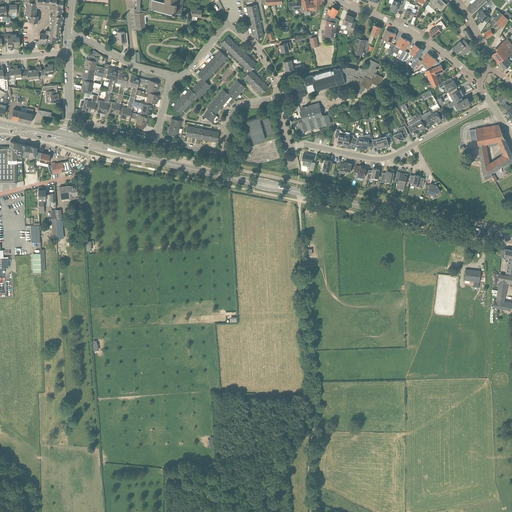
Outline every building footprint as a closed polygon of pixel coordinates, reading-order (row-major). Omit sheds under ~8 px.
[(25,0),(25,12),(28,13),(28,15),(29,15),(29,22),(37,23),(38,16),(36,15),(37,7),(40,7),(40,6),(42,6),(42,7),(43,7),(43,6),(45,6),(45,7),(48,8),(52,9),(52,14),(52,15),(50,15),(51,15),(51,18),(50,18),(50,21),(51,21),(50,30),(46,30),(46,33),(47,33),(46,34),(39,33),(38,43),(46,43),(46,41),(47,41),(57,42),(57,38),(56,38),(56,36),(58,36),(58,35),(60,36),(60,35),(59,35),(59,33),(60,33),(61,24),(60,24),(60,22),(61,22),(62,22),(62,19),(61,19),(61,16),(63,16),(61,16),(62,12),(61,12),(61,9),(62,9),(62,7),(63,7),(63,0),(25,0)] [(163,0),(163,1),(153,0),(151,0),(150,10),(181,14),(182,0),(163,0)] [(318,0),(314,0),(314,1),(309,1),(309,2),(309,3),(302,4),(303,12),(309,10),(310,11),(313,10),(319,9),(319,5),(318,5),(318,0)] [(392,0),(393,0),(390,10),(390,11),(393,11),(396,12),(399,4),(402,5),(404,1),(403,0),(392,0)] [(433,2),(433,3),(441,11),(445,6),(440,1),(440,0),(433,0),(433,1),(433,2)] [(475,0),(472,3),(477,8),(486,0),(475,0)] [(294,10),(300,9),(301,12),(303,12),(302,4),(299,5),(299,2),(296,3),(295,1),(288,2),(289,8),(293,8),(294,10)] [(17,15),(17,13),(20,13),(20,10),(20,2),(14,2),(14,4),(9,4),(10,14),(10,16),(17,15)] [(472,13),(477,8),(472,3),(467,8),(472,13)] [(484,5),(477,12),(479,14),(477,16),(482,22),(488,16),(490,12),(484,5)] [(3,21),(7,21),(10,21),(10,16),(10,14),(7,14),(6,6),(0,6),(0,15),(2,16),(3,21)] [(408,6),(406,9),(404,15),(408,17),(409,14),(413,16),(415,12),(416,9),(408,6)] [(330,10),(329,9),(326,14),(328,15),(325,20),(326,21),(324,35),(324,36),(334,38),(337,23),(337,19),(334,17),(337,10),(332,7),(330,10)] [(201,10),(191,8),(190,19),(196,20),(196,19),(197,16),(201,17),(201,10)] [(140,12),(140,10),(136,9),(133,9),(135,29),(145,29),(144,19),(143,19),(143,12),(140,12)] [(487,31),(484,33),(487,38),(497,32),(508,19),(503,15),(500,13),(490,24),(493,26),(487,30),(487,31)] [(346,14),(344,19),(342,24),(346,25),(344,30),(351,33),(355,22),(354,25),(351,24),(353,17),(346,14)] [(437,27),(429,32),(433,38),(442,32),(441,31),(446,28),(441,21),(436,25),(437,27)] [(368,41),(368,43),(371,44),(372,42),(374,36),(377,37),(381,27),(374,25),(372,32),(371,32),(368,41)] [(473,39),(472,37),(467,29),(463,31),(466,36),(466,35),(469,39),(470,39),(471,41),(473,39)] [(125,33),(125,32),(117,32),(117,35),(116,35),(115,36),(114,37),(114,38),(113,38),(113,39),(113,40),(114,40),(114,41),(115,42),(116,42),(117,42),(123,42),(123,47),(128,46),(127,33),(125,33)] [(387,52),(389,53),(390,53),(394,45),(391,44),(392,42),(396,34),(395,34),(391,32),(388,39),(386,43),(390,45),(387,52)] [(16,34),(13,34),(14,47),(14,48),(14,46),(16,46),(16,47),(20,47),(19,40),(22,40),(21,33),(16,33),(16,34)] [(14,48),(14,47),(13,34),(11,34),(5,34),(5,42),(5,41),(7,40),(8,47),(11,47),(14,47),(14,48)] [(222,45),(226,49),(232,42),(233,43),(233,42),(230,39),(229,40),(227,37),(227,36),(220,44),(222,45)] [(312,38),(312,37),(309,37),(310,41),(312,48),(318,46),(316,37),(312,38)] [(399,49),(400,49),(405,39),(401,37),(397,44),(396,46),(394,45),(390,53),(389,53),(388,55),(391,56),(392,55),(394,52),(397,54),(399,49)] [(361,55),(362,51),(365,40),(357,38),(353,53),(352,58),(360,59),(361,55)] [(402,60),(407,52),(405,51),(406,49),(410,42),(409,41),(409,42),(405,39),(400,49),(403,51),(398,58),(402,60)] [(464,39),(461,42),(460,40),(452,48),(457,53),(459,52),(463,56),(465,54),(464,54),(471,48),(472,48),(464,39)] [(506,58),(511,53),(511,52),(511,45),(506,39),(495,48),(497,50),(492,54),(492,55),(499,63),(505,57),(506,58)] [(235,45),(233,43),(232,42),(226,49),(228,51),(232,55),(238,48),(239,48),(236,45),(235,45)] [(289,51),(288,48),(291,48),(290,43),(287,43),(282,44),(279,45),(281,52),(289,51)] [(407,52),(402,60),(404,61),(406,61),(408,58),(411,60),(412,57),(419,47),(415,45),(415,44),(414,44),(409,51),(410,51),(409,53),(407,52)] [(416,65),(419,60),(417,58),(423,50),(419,47),(412,57),(415,59),(410,66),(414,68),(416,65)] [(234,56),(238,60),(244,54),(245,53),(241,50),(241,51),(238,48),(232,55),(234,57),(234,56)] [(217,54),(214,57),(221,63),(221,64),(223,62),(222,61),(223,61),(226,58),(227,57),(219,51),(216,54),(217,54)] [(419,60),(416,65),(418,67),(421,63),(424,66),(431,56),(428,54),(428,53),(427,53),(421,61),(419,60)] [(499,63),(505,70),(511,61),(511,53),(506,58),(505,57),(499,63)] [(250,59),(250,60),(250,59),(247,56),(244,54),(238,60),(237,60),(239,62),(240,62),(243,66),(250,59)] [(86,59),(84,68),(104,73),(105,69),(105,68),(96,66),(97,62),(96,62),(98,58),(88,56),(90,56),(89,60),(86,59)] [(217,67),(221,63),(214,57),(214,56),(211,60),(209,63),(215,69),(217,67)] [(440,65),(440,64),(436,61),(435,62),(434,61),(436,59),(435,59),(431,56),(424,66),(423,67),(427,70),(435,67),(435,66),(440,65)] [(245,68),(249,71),(250,71),(256,64),(253,61),(252,62),(250,60),(250,59),(243,66),(245,68)] [(283,62),(285,70),(289,69),(289,71),(295,70),(295,72),(303,71),(301,65),(293,67),(291,60),(287,61),(286,61),(283,62)] [(347,67),(346,67),(344,68),(344,67),(343,67),(343,68),(341,69),(341,68),(337,69),(336,68),(333,69),(333,70),(331,71),(331,70),(315,74),(315,75),(313,76),(313,75),(304,78),(305,80),(302,81),(291,84),(292,84),(294,91),(293,91),(294,91),(296,98),(296,99),(306,96),(306,95),(305,95),(305,93),(315,90),(315,91),(316,91),(315,90),(322,88),(323,88),(330,86),(337,84),(345,82),(346,82),(346,84),(349,84),(349,83),(350,83),(356,86),(354,90),(361,93),(365,87),(368,89),(369,88),(368,88),(370,85),(371,85),(370,84),(372,82),(378,86),(379,85),(378,85),(383,77),(382,77),(375,74),(378,70),(375,68),(377,64),(370,60),(366,68),(367,68),(365,71),(359,67),(357,71),(356,70),(356,69),(354,68),(353,68),(352,68),(351,67),(349,67),(348,67),(347,67)] [(212,73),(215,69),(209,63),(208,62),(205,65),(206,66),(203,69),(210,75),(212,73)] [(41,70),(41,74),(42,77),(47,77),(47,74),(52,73),(52,72),(56,72),(55,67),(53,68),(52,64),(48,64),(48,67),(44,67),(44,69),(41,70)] [(430,80),(430,81),(431,84),(428,86),(429,89),(433,87),(433,88),(440,84),(437,79),(439,79),(436,73),(443,71),(441,64),(440,64),(440,65),(440,64),(440,65),(435,66),(435,67),(427,70),(428,71),(421,73),(425,82),(430,80)] [(10,72),(7,73),(7,79),(10,79),(10,77),(16,76),(15,65),(14,66),(12,66),(13,68),(9,69),(10,72)] [(21,79),(24,78),(24,71),(21,71),(21,68),(17,68),(17,66),(16,66),(16,65),(15,65),(16,76),(21,76),(21,79)] [(24,78),(33,78),(32,70),(29,70),(29,68),(28,68),(28,67),(27,67),(27,71),(24,71),(24,78)] [(41,74),(41,70),(41,67),(37,67),(37,68),(35,68),(35,70),(32,70),(33,78),(39,77),(39,74),(41,74)] [(105,69),(104,73),(103,77),(109,79),(106,91),(111,92),(113,82),(115,75),(116,75),(117,70),(108,67),(108,70),(105,69)] [(91,82),(92,79),(93,79),(93,75),(103,77),(104,73),(84,68),(82,76),(84,77),(83,80),(91,82)] [(197,74),(202,79),(205,81),(206,79),(208,77),(210,75),(203,69),(203,68),(200,71),(200,72),(198,74),(197,74)] [(250,71),(249,71),(243,77),(245,79),(249,83),(255,76),(256,76),(253,73),(250,71)] [(123,95),(124,88),(127,77),(128,75),(119,73),(119,75),(116,75),(115,75),(113,82),(120,84),(118,93),(123,95)] [(135,95),(137,89),(138,83),(139,78),(131,76),(130,78),(127,77),(124,88),(128,89),(128,87),(132,88),(130,96),(134,98),(135,95)] [(251,84),(255,88),(261,82),(262,82),(262,81),(259,78),(258,79),(256,76),(255,76),(249,83),(251,85),(251,84)] [(157,92),(159,83),(139,78),(138,83),(147,85),(146,92),(154,94),(155,91),(157,92)] [(445,86),(448,92),(456,87),(457,87),(455,83),(453,83),(450,78),(438,85),(440,88),(445,86)] [(210,86),(205,81),(202,79),(199,82),(200,83),(198,85),(197,85),(204,91),(204,92),(206,90),(209,86),(210,86)] [(91,82),(83,80),(81,89),(84,89),(83,92),(82,92),(91,94),(92,91),(93,88),(99,89),(101,84),(91,82)] [(239,93),(239,94),(242,90),(242,89),(244,87),(245,87),(237,81),(235,83),(234,85),(232,87),(239,93)] [(261,82),(255,88),(257,90),(259,92),(261,94),(268,87),(265,84),(264,84),(262,82),(261,82)] [(202,93),(204,91),(197,85),(198,85),(197,85),(194,88),(192,91),(197,96),(199,98),(200,96),(200,95),(202,93)] [(50,102),(54,102),(59,102),(58,93),(56,93),(55,90),(57,90),(56,86),(43,87),(42,91),(45,91),(46,96),(50,96),(50,102)] [(230,89),(227,93),(230,96),(234,100),(237,96),(236,96),(239,93),(232,87),(230,89)] [(453,102),(463,96),(464,96),(463,94),(462,95),(461,94),(462,92),(460,89),(458,91),(456,87),(448,92),(450,95),(453,102)] [(146,92),(137,89),(135,95),(147,98),(145,104),(153,106),(154,103),(157,104),(159,95),(154,94),(146,92)] [(184,95),(191,101),(191,102),(193,100),(197,96),(192,91),(190,89),(187,92),(187,93),(185,95),(184,94),(184,95)] [(221,92),(218,96),(225,102),(224,102),(225,103),(228,99),(227,99),(230,96),(227,93),(223,90),(221,92)] [(106,114),(107,109),(109,102),(108,101),(111,92),(106,91),(103,101),(97,99),(96,100),(97,101),(95,108),(98,109),(97,112),(106,114)] [(426,98),(432,95),(429,91),(421,95),(424,100),(426,99),(426,98)] [(505,102),(509,98),(504,92),(498,98),(502,103),(501,105),(507,112),(511,108),(509,105),(508,106),(505,102)] [(120,107),(123,95),(118,93),(115,102),(112,101),(112,102),(109,102),(107,109),(110,110),(109,112),(117,114),(120,107)] [(95,108),(97,101),(96,100),(97,99),(97,96),(93,95),(91,103),(88,102),(88,101),(84,100),(84,102),(83,106),(82,108),(86,109),(85,111),(94,113),(95,108)] [(187,105),(191,101),(184,95),(181,98),(182,98),(179,101),(186,107),(188,106),(187,105)] [(133,101),(134,98),(130,96),(127,108),(123,107),(120,107),(117,114),(118,115),(118,114),(121,115),(120,118),(129,120),(129,118),(131,113),(130,113),(132,106),(133,101)] [(219,108),(220,109),(223,105),(222,105),(224,102),(225,102),(218,96),(216,98),(213,102),(219,108)] [(463,108),(464,110),(469,107),(468,105),(470,104),(468,99),(465,100),(463,96),(453,102),(448,105),(450,108),(454,105),(457,111),(463,108)] [(182,111),(186,107),(179,101),(179,100),(175,104),(176,104),(175,106),(174,107),(173,106),(180,113),(182,111)] [(145,104),(133,101),(132,106),(142,109),(141,112),(140,112),(140,115),(148,117),(149,114),(151,115),(153,106),(145,104)] [(207,108),(208,109),(215,115),(218,111),(217,111),(219,108),(213,102),(212,102),(211,104),(207,108)] [(302,111),(300,112),(303,122),(298,124),(299,128),(299,129),(300,133),(301,133),(300,132),(301,132),(330,123),(330,124),(329,120),(329,119),(328,115),(322,117),(318,103),(307,106),(307,105),(306,105),(306,107),(302,108),(301,108),(302,111)] [(13,109),(11,119),(14,119),(17,120),(30,123),(33,109),(27,108),(26,112),(13,109)] [(216,116),(215,115),(208,109),(207,111),(204,115),(203,115),(203,116),(211,122),(214,119),(213,118),(214,117),(215,117),(216,116)] [(430,112),(432,116),(432,115),(436,122),(441,119),(440,118),(443,116),(440,111),(439,112),(438,110),(436,109),(430,112)] [(146,126),(148,117),(140,115),(131,113),(129,118),(136,120),(134,130),(142,132),(143,128),(144,129),(144,128),(143,128),(143,127),(143,125),(146,126)] [(427,124),(423,117),(421,114),(418,115),(417,113),(412,116),(413,119),(414,118),(421,131),(425,128),(424,125),(427,124)] [(431,125),(436,122),(432,115),(432,116),(429,117),(427,114),(423,117),(427,124),(429,122),(431,125)] [(252,142),(252,143),(265,139),(265,138),(264,136),(273,133),(272,130),(269,121),(268,118),(259,121),(259,118),(258,118),(259,118),(259,117),(246,121),(247,124),(248,128),(244,129),(247,137),(251,136),(252,139),(252,141),(252,142)] [(414,118),(413,119),(407,122),(409,126),(407,127),(411,133),(414,131),(415,133),(416,133),(421,131),(414,118)] [(170,127),(179,128),(180,124),(179,124),(180,123),(180,121),(181,121),(171,119),(170,121),(171,121),(170,127)] [(485,180),(492,177),(491,176),(490,174),(511,160),(511,155),(499,125),(469,130),(471,140),(477,139),(484,175),(485,180)] [(179,128),(170,127),(169,126),(169,129),(169,130),(168,134),(168,135),(178,137),(179,128)] [(188,136),(193,137),(195,128),(195,129),(195,128),(191,127),(191,128),(187,127),(187,126),(186,131),(185,136),(188,137),(188,136)] [(397,143),(402,141),(402,140),(402,139),(404,138),(403,137),(408,135),(404,126),(397,130),(399,133),(393,136),(397,143)] [(198,129),(195,129),(195,128),(193,137),(193,138),(195,138),(196,138),(201,139),(202,130),(203,130),(203,129),(199,128),(198,129)] [(338,136),(337,143),(343,144),(345,135),(345,133),(339,132),(340,129),(336,129),(335,136),(338,136)] [(206,131),(203,130),(202,130),(201,139),(203,140),(203,139),(209,140),(210,132),(211,132),(211,131),(206,130),(206,131)] [(217,142),(219,132),(214,131),(214,132),(211,132),(210,132),(209,140),(209,141),(211,141),(217,142),(216,142),(217,142)] [(372,141),(371,141),(370,135),(369,134),(363,136),(363,140),(362,148),(368,148),(368,146),(374,146),(373,141),(372,141)] [(349,136),(345,135),(343,144),(349,146),(349,143),(352,143),(353,138),(353,136),(349,135),(349,136)] [(386,136),(381,138),(384,147),(389,145),(388,143),(392,142),(390,137),(387,138),(386,136)] [(357,148),(362,148),(363,140),(353,138),(352,143),(357,145),(357,148)] [(373,141),(374,146),(378,145),(379,148),(384,147),(381,138),(373,141)] [(0,182),(16,183),(16,182),(17,182),(16,155),(18,143),(16,143),(17,143),(10,141),(9,146),(8,146),(8,148),(0,148),(0,182)] [(18,143),(16,155),(17,182),(23,180),(22,167),(22,160),(21,159),(22,156),(24,145),(18,143)] [(24,145),(22,156),(25,157),(25,156),(28,157),(31,146),(30,146),(24,145)] [(28,157),(30,173),(35,173),(36,172),(35,167),(34,167),(33,159),(33,158),(31,158),(31,156),(35,157),(35,156),(36,152),(36,151),(37,149),(36,148),(36,147),(30,145),(30,146),(31,146),(28,157)] [(36,152),(35,156),(37,156),(37,158),(37,163),(47,166),(49,162),(50,155),(41,153),(36,152)] [(310,169),(311,167),(313,155),(303,153),(302,160),(303,160),(302,164),(302,166),(307,168),(310,169)] [(325,159),(324,164),(322,170),(330,171),(329,175),(333,176),(335,164),(332,163),(332,161),(325,159)] [(49,165),(48,166),(50,174),(64,171),(62,162),(55,164),(54,162),(51,163),(51,165),(49,165)] [(344,165),(340,164),(338,172),(344,173),(345,170),(350,171),(352,164),(344,162),(344,165)] [(364,178),(366,169),(367,167),(359,165),(358,168),(355,167),(352,177),(356,178),(357,176),(364,178)] [(378,178),(380,170),(375,169),(375,170),(372,169),(372,171),(371,170),(371,171),(369,170),(367,178),(370,179),(371,176),(378,178)] [(392,182),(394,173),(388,172),(388,174),(382,173),(380,181),(386,182),(387,181),(392,182)] [(405,174),(400,173),(399,177),(396,176),(395,181),(399,182),(398,187),(403,188),(405,180),(406,181),(407,177),(405,176),(405,174)] [(423,185),(424,178),(419,178),(419,176),(414,175),(414,176),(410,175),(409,182),(412,182),(412,184),(419,185),(419,184),(423,185)] [(435,194),(440,192),(437,186),(437,185),(435,183),(432,184),(430,183),(429,185),(426,185),(424,193),(427,194),(428,192),(435,194)] [(70,186),(65,186),(59,187),(61,200),(76,198),(76,201),(81,200),(80,193),(77,193),(76,185),(70,185),(70,186)] [(31,242),(32,242),(40,242),(39,226),(32,226),(32,232),(31,232),(31,242)] [(473,287),(479,288),(480,271),(466,270),(465,280),(474,281),(473,287)] [(494,299),(493,306),(511,310),(511,306),(511,302),(503,301),(506,283),(511,284),(511,276),(499,274),(498,282),(499,282),(496,300),(494,299)]
